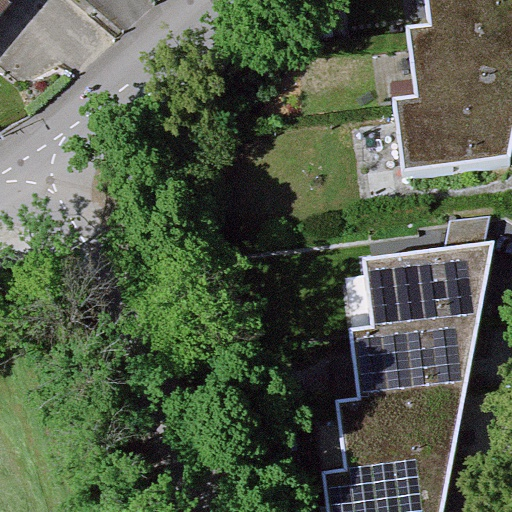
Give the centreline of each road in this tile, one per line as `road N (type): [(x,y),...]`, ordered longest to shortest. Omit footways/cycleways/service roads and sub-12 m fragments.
road 1 (residential): [(32,156),(122,311),(206,511)]
road 2 (unclassified): [(221,0),(32,156)]
